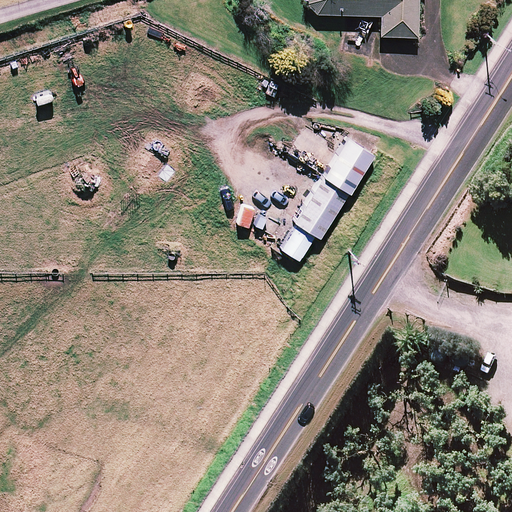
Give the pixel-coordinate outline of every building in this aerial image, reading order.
[(311,10),(314,11),(378,14),(377,34),(413,35),(414,0),(303,0),(303,1),(305,4),(306,6),(309,8),(311,10)] [(59,83),(63,95),(84,89),(81,77),(59,83)] [(322,244),(377,159),(351,142),(296,227),(299,229),(317,241),(322,244)] [(253,207),(241,203),(233,224),(246,229),(253,207)] [(317,241),(299,229),(284,253),(302,265),(317,241)]
